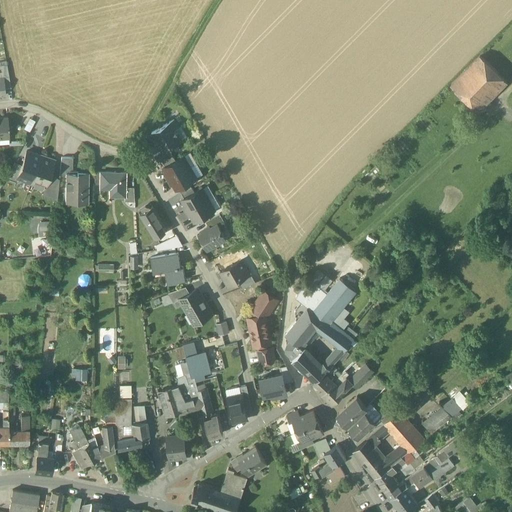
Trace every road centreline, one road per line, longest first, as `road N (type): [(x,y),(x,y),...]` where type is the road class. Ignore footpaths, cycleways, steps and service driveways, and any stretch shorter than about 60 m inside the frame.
road 1 (residential): [(0,107),(40,113),(140,164),(239,328),(260,421)]
road 2 (residential): [(260,421),(296,398),(318,403),(384,511)]
road 3 (track): [(218,0),(127,158)]
road 4 (secondary): [(0,482),(48,482),(153,502)]
road 5 (residential): [(153,502),(163,482),(260,421)]
